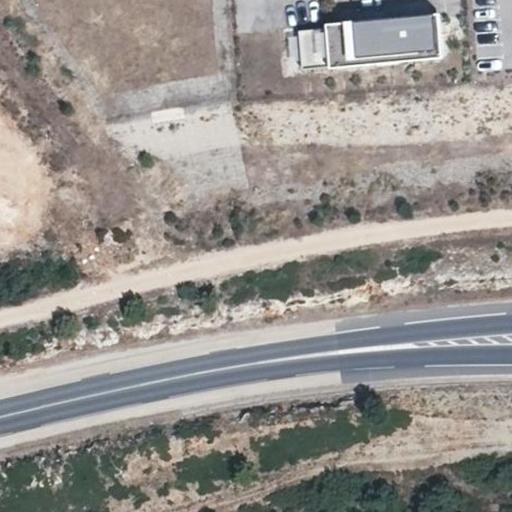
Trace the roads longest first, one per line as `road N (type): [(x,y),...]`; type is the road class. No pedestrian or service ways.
road 1 (track): [(0,326),(160,281),(511,232)]
road 2 (primary): [(511,328),(183,376)]
road 3 (primary): [(183,376),(423,350),(511,350)]
road 4 (primary): [(183,376),(0,419)]
